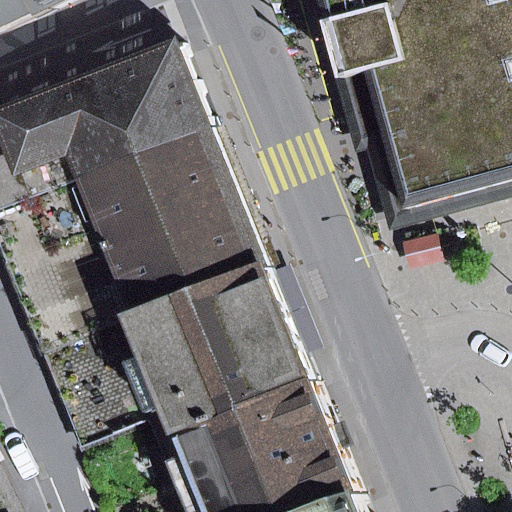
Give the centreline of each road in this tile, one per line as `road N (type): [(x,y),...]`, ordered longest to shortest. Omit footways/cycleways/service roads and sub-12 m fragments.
road 1 (residential): [(221,0),(427,511)]
road 2 (residential): [(189,0),(0,87)]
